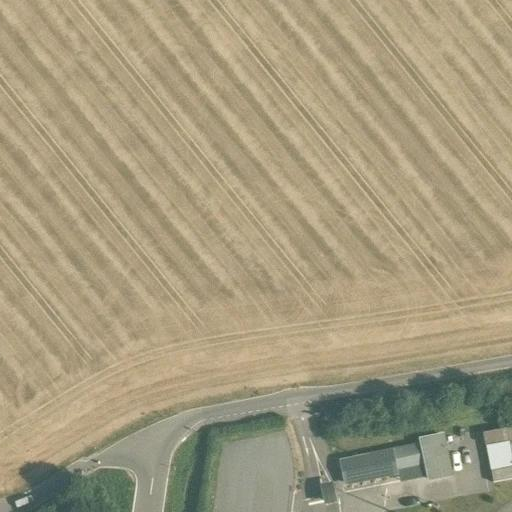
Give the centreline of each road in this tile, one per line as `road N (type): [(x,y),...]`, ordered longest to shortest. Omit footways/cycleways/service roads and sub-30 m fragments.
road 1 (unclassified): [(155,434),(210,414),(511,365)]
road 2 (track): [(17,511),(100,458),(155,434)]
